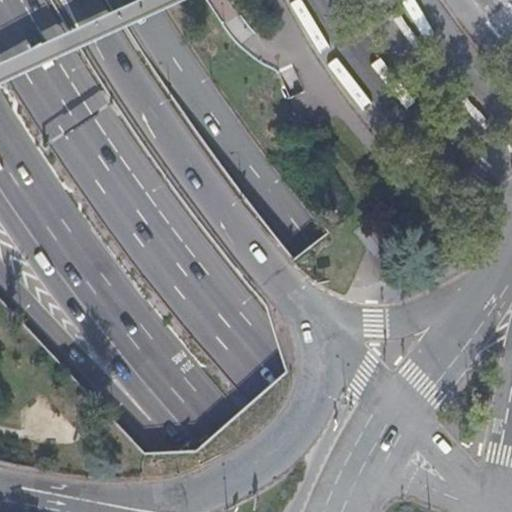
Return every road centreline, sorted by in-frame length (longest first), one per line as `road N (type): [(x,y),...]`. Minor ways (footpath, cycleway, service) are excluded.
road 1 (trunk): [(394,511),(268,383),(124,194),(3,0)]
road 2 (trunk): [(511,511),(202,104),(136,0)]
road 3 (trunk): [(17,500),(192,494),(258,459),(293,429),(315,389),(313,323)]
road 4 (trunk): [(313,323),(77,0)]
road 5 (trunk): [(0,167),(47,244),(212,430)]
road 6 (trunk): [(0,258),(31,301),(212,430)]
road 7 (trunk): [(476,305),(375,323),(313,323)]
road 8 (primary): [(476,305),(392,416)]
road 9 (primary): [(483,511),(392,416)]
road 10 (trunk): [(392,416),(313,323)]
